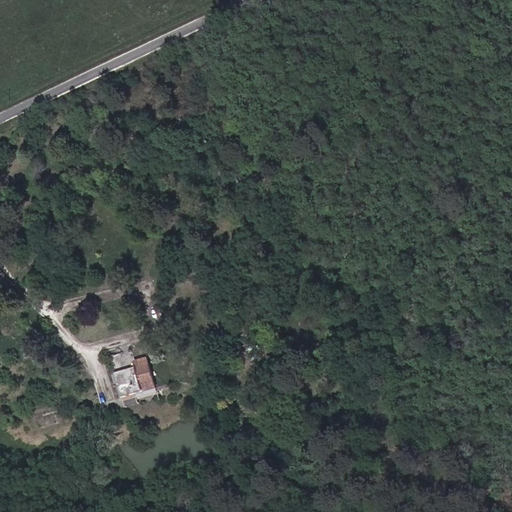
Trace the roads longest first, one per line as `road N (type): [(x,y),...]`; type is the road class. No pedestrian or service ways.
road 1 (unclassified): [(250,0),(0,122)]
road 2 (unknown): [(0,255),(102,353)]
